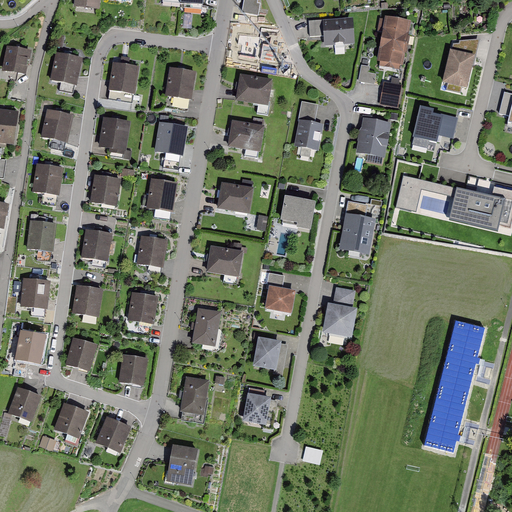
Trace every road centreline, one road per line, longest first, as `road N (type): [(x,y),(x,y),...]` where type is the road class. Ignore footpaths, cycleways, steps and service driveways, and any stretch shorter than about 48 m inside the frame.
road 1 (residential): [(155,418),(67,385),(53,367),(98,57),(108,41),(123,37),(220,46)]
road 2 (residential): [(274,0),(303,65),(346,109),(286,449)]
road 3 (residential): [(220,46),(155,418)]
road 4 (residential): [(54,0),(35,71),(0,323)]
road 5 (residential): [(468,168),(500,26),(511,10)]
